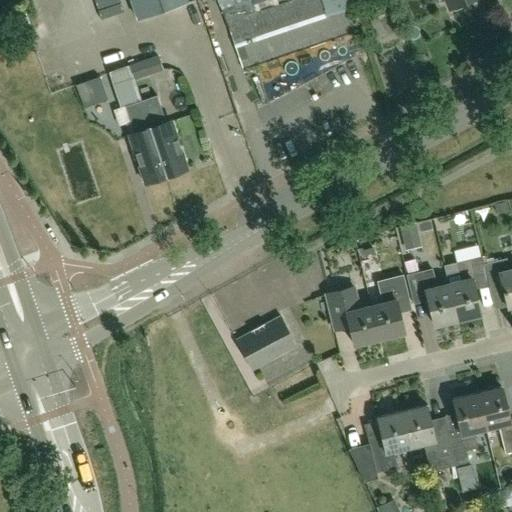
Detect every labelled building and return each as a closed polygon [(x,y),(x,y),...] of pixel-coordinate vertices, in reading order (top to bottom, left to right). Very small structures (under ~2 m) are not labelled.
[(130,0),(137,20),(188,2),(187,0),(130,0)] [(219,0),(227,23),(243,68),(360,29),(349,0),(294,0),(237,20),(232,6),(226,8),(224,2),(230,0),(219,0)] [(468,1),(469,0),(447,0),(452,9),(454,7),(455,10),(469,4),(468,1)] [(128,65),(108,72),(121,107),(125,106),(131,123),(132,122),(135,133),(129,134),(145,182),(166,175),(141,101),(128,65)] [(157,95),(141,101),(166,175),(187,169),(171,121),(165,123),(162,112),(163,112),(157,95)] [(419,241),(418,234),(415,222),(399,226),(404,245),(419,241)] [(472,259),(489,255),(487,245),(470,248),(472,259)] [(481,257),(444,266),(449,284),(457,319),(480,314),(473,285),(487,282),(483,263),(481,257)] [(511,305),(511,268),(509,269),(507,258),(483,263),(487,282),(490,292),(502,289),(506,307),(511,305)] [(457,319),(449,284),(436,287),(431,269),(406,275),(412,301),(427,297),(434,325),(457,319)] [(382,303),(371,306),(378,339),(403,333),(397,307),(410,304),(403,275),(377,281),(382,303)] [(378,339),(371,306),(359,309),(354,287),(325,294),(332,323),(347,319),(353,345),(378,339)] [(253,369),(297,345),(281,316),(237,340),(253,369)] [(511,450),(511,420),(509,421),(500,386),(476,392),(485,429),(498,426),(504,453),(511,450)] [(472,432),(485,429),(476,392),(452,398),(461,434),(447,437),(454,466),(468,462),(465,450),(476,448),(472,432)] [(401,410),(410,446),(423,443),(430,472),(454,466),(447,437),(444,424),(431,427),(426,404),(401,410)] [(393,450),(410,446),(401,410),(376,416),(382,439),(369,442),(376,471),(397,466),(393,450)]
